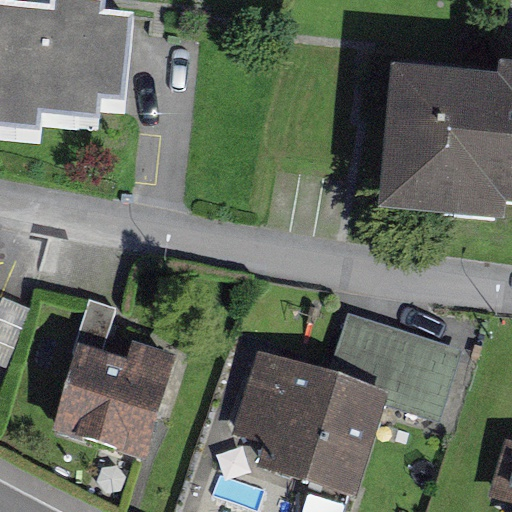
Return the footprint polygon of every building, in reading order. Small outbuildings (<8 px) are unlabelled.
[(121,121),(133,38),(104,34),(106,21),(53,14),(50,32),(0,24),(0,146),(41,152),(44,128),(96,135),(99,118),(121,121)] [(497,102),(394,92),(381,227),(503,239),(504,225),(511,225),(511,90),(499,90),(497,102)] [(0,341),(19,304),(0,294),(0,341)] [(143,450),(169,358),(76,332),(50,424),(143,450)] [(347,479),(386,391),(265,337),(226,425),(347,479)] [(511,438),(500,435),(485,482),(511,490),(511,438)]
